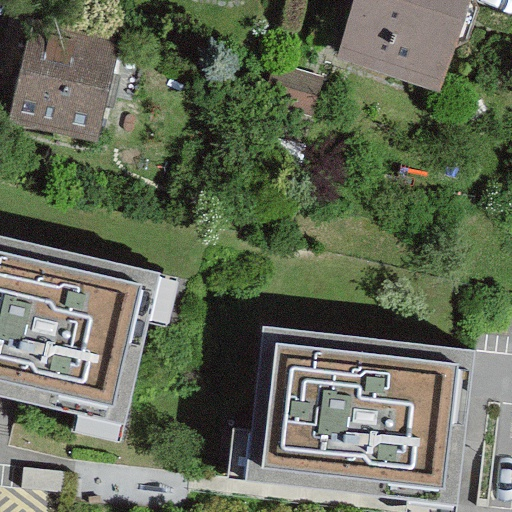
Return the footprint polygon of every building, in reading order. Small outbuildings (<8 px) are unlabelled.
[(476,0),(359,0),(340,62),(445,97),(476,0)] [(124,41),(31,23),(9,125),(103,144),(124,41)] [(277,60),(266,99),(313,112),(324,73),(277,60)] [(158,274),(0,238),(0,395),(124,424),(158,274)] [(480,347),(262,322),(244,483),(461,508),(480,347)] [(71,495),(73,475),(30,472),(29,491),(71,495)]
